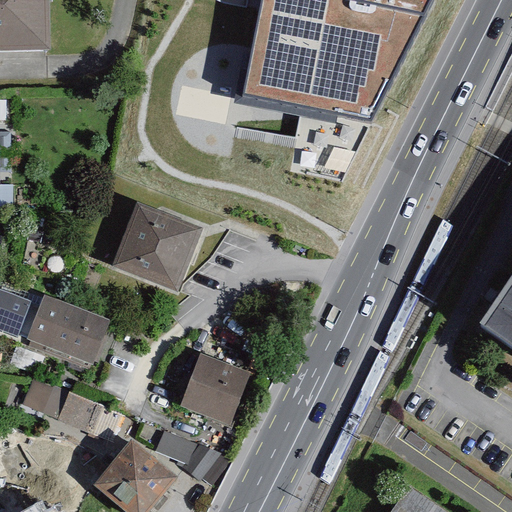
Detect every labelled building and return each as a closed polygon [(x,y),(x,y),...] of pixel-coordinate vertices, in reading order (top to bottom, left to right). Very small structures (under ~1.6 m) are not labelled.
[(51,0),(0,0),(0,56),(54,54),(51,0)] [(153,0),(134,86),(116,155),(346,235),(464,0),(153,0)] [(3,153),(2,182),(11,183),(13,153),(3,153)] [(143,214),(120,277),(188,303),(212,240),(143,214)] [(511,275),(498,296),(473,331),(511,357),(511,275)] [(38,308),(0,294),(0,334),(25,344),(38,308)] [(52,303),(35,346),(101,372),(118,328),(52,303)] [(208,366),(189,413),(239,433),(258,386),(208,366)] [(25,413),(60,429),(74,401),(36,386),(25,413)] [(74,401),(60,429),(99,448),(119,438),(125,425),(109,417),(114,406),(79,390),(74,401)] [(198,453),(166,439),(158,458),(190,471),(198,453)] [(144,451),(105,497),(122,511),(167,511),(188,488),(144,451)] [(231,470),(203,452),(187,477),(215,494),(231,470)] [(437,511),(400,487),(382,511),(437,511)]
